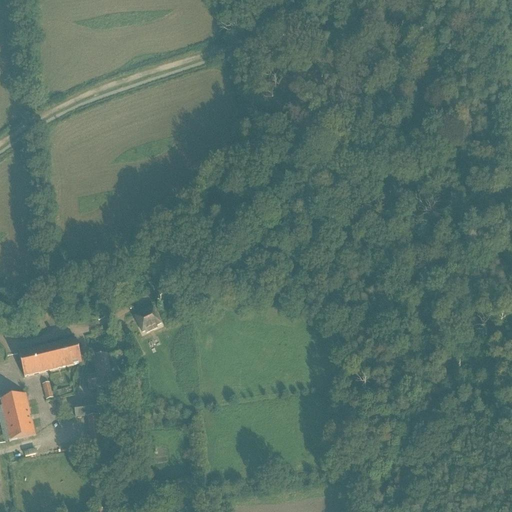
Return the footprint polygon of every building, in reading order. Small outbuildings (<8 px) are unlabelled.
[(136,320),(140,329),(142,333),(148,330),(149,332),(157,328),(156,326),(161,324),(158,317),(153,308),(137,315),(138,317),(137,319),(136,320)] [(127,341),(135,359),(142,356),(143,356),(138,344),(135,337),(127,341)] [(76,340),(19,354),(24,378),(82,364),(76,340)] [(89,391),(99,389),(111,388),(108,365),(107,355),(93,357),(96,376),(87,377),(89,391)] [(53,399),(53,398),(64,395),(62,390),(52,392),(49,383),(42,385),(46,401),(53,399)] [(31,420),(30,416),(25,395),(26,395),(0,400),(0,405),(0,407),(0,427),(4,443),(9,442),(36,436),(36,435),(35,435),(31,420)] [(74,406),(75,416),(75,418),(87,416),(92,457),(94,456),(104,455),(111,455),(106,415),(103,416),(101,403),(74,406)] [(86,463),(85,457),(84,452),(77,453),(78,464),(86,463)]
